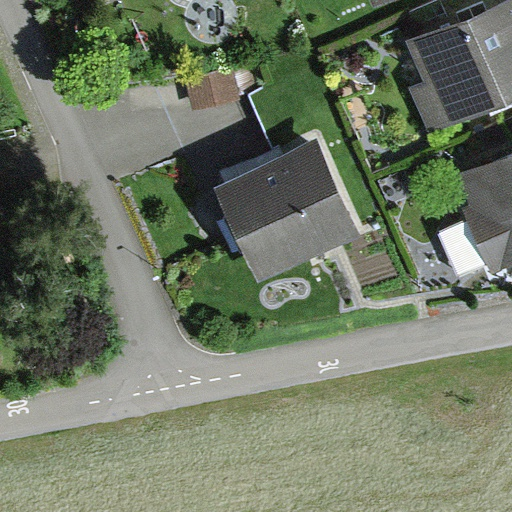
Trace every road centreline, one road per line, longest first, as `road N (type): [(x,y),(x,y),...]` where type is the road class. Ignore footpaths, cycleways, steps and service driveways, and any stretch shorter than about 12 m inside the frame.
road 1 (residential): [(0,9),(173,385)]
road 2 (residential): [(173,385),(511,326)]
road 3 (residential): [(0,424),(173,385)]
